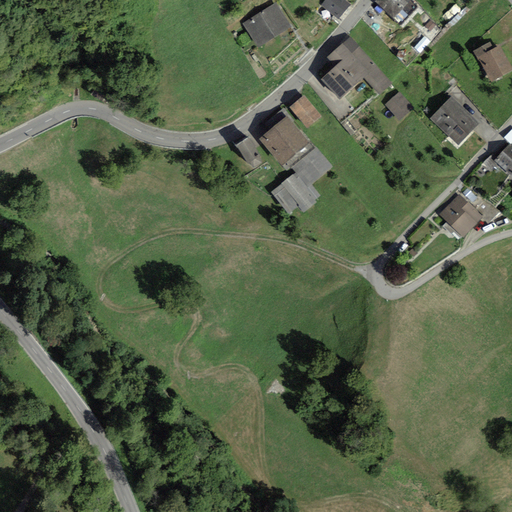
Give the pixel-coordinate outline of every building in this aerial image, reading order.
[(350,5),(344,0),(325,0),(321,5),(338,20),(350,5)] [(375,0),(374,2),(393,20),(408,4),(407,2),(404,0),(375,0)] [(242,24),(258,48),(291,27),(276,2),(242,24)] [(321,80),(339,100),(363,78),(379,95),(392,83),(350,37),(327,58),(335,67),(321,80)] [(479,60),(491,82),(511,70),(511,68),(500,45),(494,49),(490,42),(473,51),(478,61),(479,60)] [(91,97),(103,103),(107,95),(95,88),(91,97)] [(385,105),(399,120),(412,108),(398,93),(385,105)] [(289,107),(306,128),(321,117),(304,95),(289,107)] [(479,123),(451,97),(430,119),(457,145),(479,123)] [(287,116),(259,139),(282,166),(310,143),(287,116)] [(249,137),(236,145),(248,164),(249,163),(253,168),(261,163),(261,156),(249,137)] [(511,146),(509,144),(494,161),(511,176),(511,146)] [(271,192),(288,214),(297,207),(302,213),(321,197),(311,184),(332,167),(316,147),(291,168),(295,173),(271,192)] [(459,194),(439,215),(463,238),(483,217),(459,194)]
